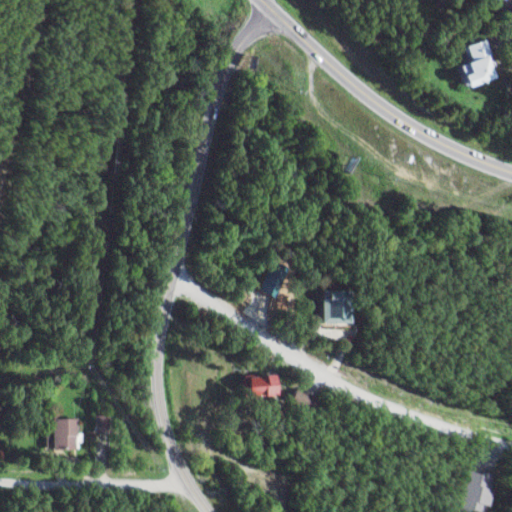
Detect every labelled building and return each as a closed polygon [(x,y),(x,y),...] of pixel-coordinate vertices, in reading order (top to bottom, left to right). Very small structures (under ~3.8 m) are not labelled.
[(452,86),(486,77),(483,66),(487,65),(480,37),(457,43),(461,59),(446,63),(452,86)] [(282,268),(259,257),(244,290),(268,301),(282,268)] [(341,289),(314,290),(315,323),(342,322),(341,289)] [(235,375),(235,394),(267,394),(267,375),(235,375)] [(302,411),(310,398),(290,387),(283,400),(302,411)] [(43,418),(43,435),(39,435),(39,449),(70,448),(69,418),(43,418)] [(460,511),(481,511),(491,475),(467,468),(456,511),(460,511)]
